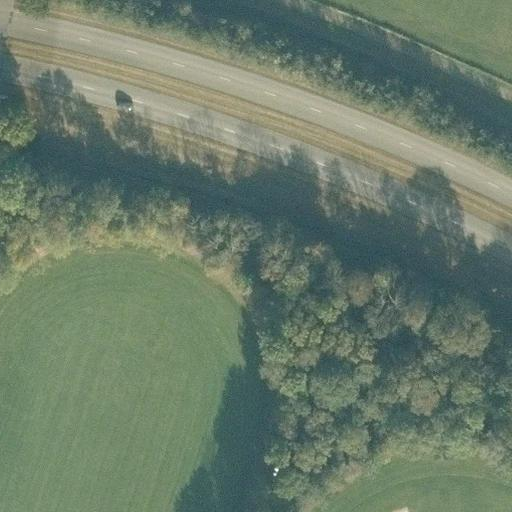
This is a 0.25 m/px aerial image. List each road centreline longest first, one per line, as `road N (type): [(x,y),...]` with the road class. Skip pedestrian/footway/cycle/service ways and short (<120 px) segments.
road 1 (secondary): [(0,67),(234,132),(511,251)]
road 2 (secondary): [(511,195),(319,111),(175,64),(0,21)]
